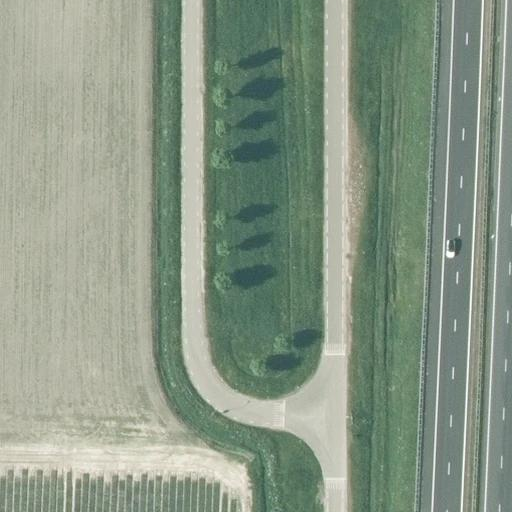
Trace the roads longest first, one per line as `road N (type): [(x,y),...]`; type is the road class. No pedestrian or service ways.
road 1 (unclassified): [(333,415),(247,411),(198,373),(190,0)]
road 2 (motorway): [(468,0),(446,511)]
road 3 (unclassified): [(333,415),(334,0)]
road 4 (motorway): [(498,511),(511,199)]
